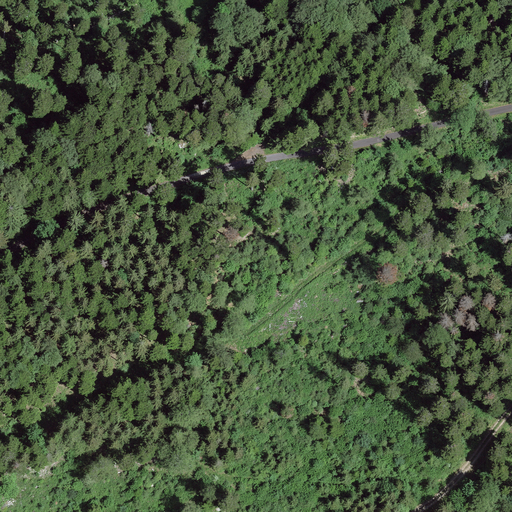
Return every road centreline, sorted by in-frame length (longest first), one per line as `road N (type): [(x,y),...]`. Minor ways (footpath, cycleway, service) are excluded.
road 1 (track): [(0,440),(137,369),(221,350),(253,332),(413,203),(511,149)]
road 2 (track): [(511,109),(150,191),(66,221),(0,259)]
road 3 (track): [(244,164),(343,55),(383,23),(436,0)]
road 4 (track): [(420,511),(456,481),(511,409)]
